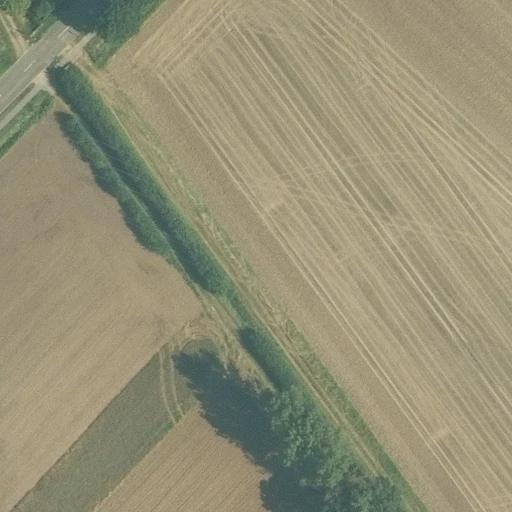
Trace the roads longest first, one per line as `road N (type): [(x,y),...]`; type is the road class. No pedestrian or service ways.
road 1 (track): [(1,0),(45,82),(134,186),(371,511)]
road 2 (tertiary): [(0,98),(96,0)]
